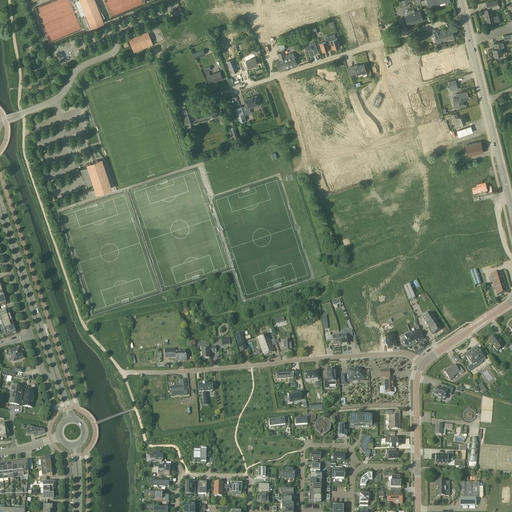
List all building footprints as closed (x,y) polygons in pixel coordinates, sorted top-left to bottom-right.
[(84,15),(89,29),(98,25),(97,23),(102,21),(102,19),(105,18),(96,2),(95,2),(93,0),(80,0),(86,14),(84,15)] [(488,9),(483,10),(484,16),(485,15),(487,22),(489,21),(490,23),(496,22),(495,15),(493,16),(491,9),(498,7),(496,0),(494,0),(486,2),(488,9)] [(182,13),(180,8),(172,11),(174,16),(182,13)] [(414,9),(411,10),(414,22),(423,19),(420,11),(415,12),(414,9)] [(408,24),(414,22),(411,10),(406,12),(407,15),(405,16),(408,24)] [(452,28),(434,32),(437,42),(454,37),(452,28)] [(134,51),(136,50),(137,50),(152,44),(147,33),(136,37),(134,38),(130,40),(134,51)] [(511,38),(511,33),(503,36),(505,41),(505,40),(511,38)] [(328,44),(331,43),(333,49),(340,46),(337,38),(335,38),(334,34),(325,37),(326,41),(327,41),(328,44)] [(322,52),(330,50),(328,44),(327,41),(326,41),(319,43),(322,52)] [(502,54),(501,47),(505,46),(503,41),(493,44),(494,49),(493,49),(494,56),(502,54)] [(311,45),(305,47),(306,51),(312,49),(313,53),(318,51),(314,42),(310,43),(311,45)] [(195,59),(205,54),(203,49),(193,53),(195,59)] [(279,71),(290,67),(287,57),(286,58),(285,55),(284,51),(277,53),(279,60),(276,61),(276,62),(275,63),(276,67),(277,67),(279,71)] [(286,58),(287,57),(290,67),(297,64),(293,52),(285,55),(286,58)] [(238,63),(241,71),(246,69),(246,68),(248,68),(249,68),(258,64),(255,57),(246,61),(246,62),(244,63),(243,61),(238,63)] [(227,61),(232,73),(238,71),(233,59),(227,61)] [(366,71),(364,64),(355,67),(355,66),(348,68),(351,75),(357,73),(357,74),(362,72),(362,75),(366,74),(366,71)] [(206,76),(209,84),(214,83),(214,82),(222,78),(220,71),(211,75),(209,71),(211,70),(210,66),(203,68),(206,76)] [(457,87),(455,81),(448,82),(449,89),(457,87)] [(462,99),(468,98),(467,91),(455,94),(456,97),(453,97),(455,108),(464,106),(462,99)] [(244,116),(248,114),(247,109),(260,105),(259,103),(260,102),(261,101),(260,99),(259,99),(258,99),(257,95),(253,97),(253,96),(249,97),(250,98),(243,100),(245,105),(241,107),(241,106),(234,109),(239,123),(239,122),(241,129),(245,127),(243,121),(245,121),(244,116)] [(198,122),(217,116),(213,105),(195,110),(198,122)] [(466,123),(463,115),(458,116),(457,113),(450,115),(455,127),(466,123)] [(186,127),(191,125),(188,115),(183,117),(186,127)] [(399,162),(453,145),(445,120),(438,122),(437,120),(388,135),(393,152),(382,155),(387,169),(400,165),(399,162)] [(238,139),(234,127),(231,128),(232,130),(227,132),(228,135),(233,133),(235,140),(238,139)] [(363,146),(365,151),(377,146),(375,141),(363,146)] [(482,152),(480,141),(464,145),(466,156),(482,152)] [(96,191),(105,188),(110,186),(102,161),(98,162),(97,160),(93,163),(92,164),(88,165),(88,167),(81,169),(82,172),(82,174),(83,176),(84,178),(85,180),(86,182),(87,184),(88,186),(93,183),(96,191)] [(478,195),(486,193),(485,186),(476,188),(476,189),(472,190),(473,195),(478,194),(478,195)] [(470,272),(475,286),(481,284),(476,270),(470,272)] [(497,296),(507,293),(501,272),(490,276),(497,296)] [(409,301),(415,298),(410,285),(404,288),(409,301)] [(0,319),(0,320),(10,316),(8,311),(0,313),(0,312),(0,319)] [(433,335),(441,329),(431,313),(423,318),(433,335)] [(0,320),(2,325),(12,322),(10,316),(0,320)] [(14,328),(12,322),(2,325),(4,331),(14,328)] [(16,334),(14,328),(4,331),(6,337),(16,334)] [(339,337),(340,345),(347,344),(346,338),(352,337),(352,331),(347,331),(348,334),(342,335),(343,337),(339,337)] [(412,334),(417,343),(423,339),(420,333),(419,334),(418,331),(412,334)] [(242,332),(235,334),(240,352),(247,350),(242,332)] [(326,334),(326,341),(333,340),(333,346),(340,345),(339,337),(339,335),(330,336),(330,334),(326,334)] [(417,343),(412,334),(409,336),(408,334),(405,336),(407,340),(403,342),(406,346),(409,344),(409,345),(415,341),(416,343),(417,343)] [(263,357),(275,352),(268,335),(257,339),(263,357)] [(390,346),(390,345),(395,344),(393,335),(385,337),(387,346),(390,346)] [(505,347),(501,340),(499,341),(496,337),(489,341),(497,352),(505,347)] [(283,341),(284,352),(291,352),(291,341),(283,341)] [(209,348),(209,345),(201,345),(202,360),(210,359),(209,353),(216,353),(216,347),(209,348)] [(20,348),(10,352),(12,359),(13,359),(14,362),(24,358),(22,354),(20,348)] [(473,352),(470,354),(466,357),(472,365),(476,363),(478,366),(482,363),(480,360),(483,357),(478,349),(473,352)] [(148,366),(148,359),(150,359),(149,353),(141,353),(142,366),(148,366)] [(178,361),(179,361),(183,361),(183,360),(186,359),(186,353),(178,354),(175,355),(175,353),(165,353),(165,358),(178,358),(178,361)] [(449,380),(459,373),(461,375),(464,373),(460,367),(457,369),(454,365),(444,372),(449,380)] [(346,375),(342,376),(342,385),(347,384),(347,379),(349,379),(349,380),(351,380),(352,378),(358,378),(359,379),(363,379),(364,377),(364,373),(362,371),(361,371),(361,369),(356,369),(355,370),(353,370),(348,370),(348,375),(346,376),(346,375)] [(327,371),(328,380),(324,380),(325,389),(329,389),(329,386),(336,385),(335,371),(334,371),(334,370),(330,370),(330,371),(327,371)] [(393,387),(394,387),(394,377),(390,378),(389,370),(380,371),(381,378),(384,378),(385,394),(389,394),(390,395),(392,395),(395,392),(395,390),(394,389),(393,389),(393,387)] [(293,372),(276,374),(276,381),(294,380),(293,372)] [(317,377),(317,372),(305,373),(305,381),(318,380),(318,377),(317,377)] [(182,392),(187,391),(185,380),(180,381),(181,386),(171,388),(171,393),(182,391),(182,392)] [(156,381),(147,382),(147,389),(150,389),(151,393),(162,392),(162,395),(166,394),(165,385),(156,386),(156,381)] [(208,402),(207,393),(212,392),(212,384),(198,385),(199,393),(203,393),(203,402),(204,402),(208,402)] [(442,391),(436,389),(434,396),(438,397),(438,399),(441,400),(441,398),(445,399),(447,393),(451,395),(453,389),(447,387),(444,386),(442,391)] [(12,387),(11,393),(18,394),(17,394),(22,395),(23,389),(12,387)] [(32,408),(35,392),(26,390),(23,407),(32,408)] [(18,394),(11,393),(9,404),(20,406),(22,395),(17,394),(18,394)] [(301,401),(299,393),(288,395),(290,403),(301,401)] [(400,429),(400,414),(400,411),(393,411),(386,411),(386,415),(389,415),(389,429),(400,429)] [(348,418),(349,428),(354,428),(371,428),(376,428),(376,416),(371,416),(371,417),(362,417),(362,414),(359,414),(359,417),(350,417),(350,418),(348,418)] [(279,420),(269,422),(270,428),(290,425),(289,419),(288,419),(288,417),(284,417),(279,418),(279,420)] [(319,434),(320,435),(320,434),(321,434),(324,420),(323,420),(322,420),(321,420),(320,420),(319,420),(319,421),(318,421),(318,422),(317,423),(316,423),(316,424),(315,426),(315,427),(315,428),(315,429),(315,430),(316,431),(316,432),(317,432),(317,433),(318,434),(319,434)] [(324,420),(321,434),(323,434),(323,435),(324,435),(325,435),(326,434),(327,434),(328,433),(329,432),(330,430),(330,429),(330,428),(330,427),(330,425),(329,423),(328,422),(327,421),(326,421),(326,420),(324,420)] [(442,426),(441,426),(436,426),(435,436),(441,436),(442,429),(452,430),(453,425),(442,424),(442,426)] [(338,426),(338,438),(347,438),(347,426),(338,426)] [(28,427),(27,435),(33,434),(34,437),(45,433),(44,430),(28,427)] [(363,436),(360,448),(363,453),(365,454),(371,437),(363,436)] [(396,438),(385,438),(385,444),(390,444),(390,447),(398,447),(398,440),(396,440),(396,438)] [(468,463),(476,463),(478,439),(470,439),(468,463)] [(193,449),(193,459),(200,459),(200,464),(206,465),(207,447),(201,447),(200,449),(193,449)] [(396,450),(386,450),(387,454),(389,454),(389,459),(398,459),(398,453),(396,453),(396,450)] [(321,454),(311,453),(311,459),(313,459),(313,462),(317,462),(318,459),(321,460),(321,454)] [(448,460),(453,461),(453,453),(446,453),(446,455),(436,455),(435,464),(448,464),(448,460)] [(162,462),(162,461),(163,461),(163,456),(160,456),(160,454),(153,454),(154,456),(151,456),(151,460),(155,461),(162,462)] [(156,465),(156,468),(158,468),(158,474),(163,474),(163,476),(170,476),(170,468),(163,468),(164,465),(156,465)] [(335,468),(336,465),(331,465),(331,468),(333,468),(332,479),(344,480),(344,473),(342,473),(342,468),(335,468)] [(258,478),(268,478),(268,474),(265,474),(265,469),(258,469),(258,478)] [(52,470),(42,472),(42,477),(40,477),(41,481),(47,480),(47,477),(52,476),(52,470)] [(293,470),(285,470),(285,473),(283,473),(283,479),(294,480),(295,473),(293,473),(293,470)] [(395,476),(395,473),(390,472),(390,477),(391,477),(391,482),(390,482),(401,483),(401,477),(395,476)] [(360,485),(360,487),(365,487),(365,486),(366,485),(366,484),(366,483),(369,481),(371,480),(372,481),(373,481),(373,475),(372,475),(371,475),(370,475),(369,475),(368,475),(367,476),(366,476),(365,476),(364,477),(363,478),(362,479),(361,480),(361,481),(360,482),(360,483),(360,484),(360,485)] [(47,480),(41,481),(41,484),(43,484),(43,489),(54,489),(54,486),(53,486),(53,483),(47,483),(47,480)] [(401,483),(390,482),(390,489),(390,491),(401,492),(402,489),(401,489),(401,483)] [(446,482),(436,482),(436,488),(437,488),(437,497),(446,497),(446,492),(448,492),(448,489),(449,489),(449,482),(446,482)] [(193,484),(186,483),(185,494),(195,495),(195,490),(192,490),(193,484)] [(460,483),(460,498),(460,506),(475,506),(475,498),(479,498),(479,483),(460,483)] [(204,498),(209,498),(209,490),(206,490),(206,484),(198,484),(197,494),(204,494),(204,498)] [(222,484),(215,484),(214,497),(222,497),(222,484)] [(231,491),(233,491),(233,495),(241,495),(241,491),(242,491),(242,484),(232,484),(232,485),(231,485),(231,491)] [(370,493),(367,493),(367,496),(360,496),(359,504),(360,504),(360,507),(368,507),(368,496),(370,496),(370,493)] [(54,494),(44,494),(44,500),(41,500),(41,503),(47,503),(47,500),(53,500),(53,497),(54,497),(54,494)] [(391,496),(391,494),(387,494),(387,503),(393,502),(393,504),(399,504),(399,502),(402,502),(402,499),(402,496),(391,496)] [(268,504),(268,495),(264,495),(264,498),(257,498),(257,504),(268,504)] [(47,503),(41,503),(41,506),(43,506),(43,511),(46,511),(52,511),(53,507),(47,506),(47,503)]
